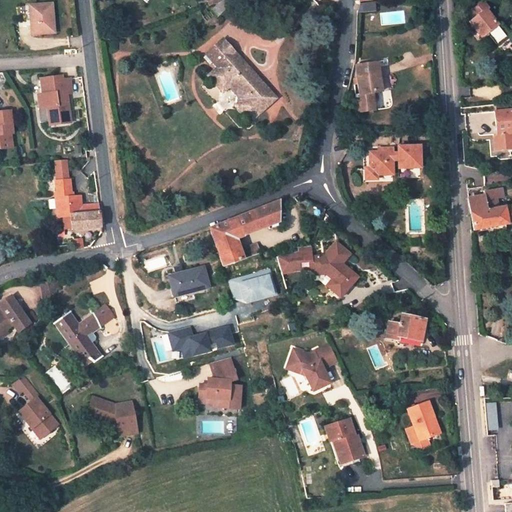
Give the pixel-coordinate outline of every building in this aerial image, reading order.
[(232,0),(223,0),(212,10),(217,16),(230,5),(232,7),(236,4),(232,0)] [(478,17),(471,22),(482,37),(488,32),(497,25),(486,10),(488,9),(482,1),(480,3),(478,0),(470,6),(478,17)] [(358,12),(376,10),(375,3),(358,4),(358,12)] [(51,4),(31,6),(33,19),(30,20),(31,34),(53,33),(51,4)] [(503,26),(500,22),(497,25),(488,32),(491,36),(503,26)] [(221,42),(207,55),(219,68),(210,76),(223,91),(229,86),(242,101),(236,106),(249,121),(274,99),(261,84),(258,86),(248,74),(250,72),(234,54),(233,55),(221,42)] [(359,112),(375,110),(373,92),(379,91),(382,90),(379,62),(357,66),(361,103),(358,103),(359,112)] [(62,76),(40,79),(42,94),(37,95),(39,108),(38,109),(40,123),(48,121),(49,126),(70,123),(66,94),(72,94),(70,78),(62,80),(62,76)] [(511,109),(495,112),(496,134),(494,134),(495,150),(511,148),(511,109)] [(11,111),(0,112),(0,149),(12,148),(11,138),(8,138),(8,134),(13,134),(11,111)] [(369,153),(369,170),(376,177),(392,175),(392,161),(399,161),(399,169),(419,169),(419,148),(398,148),(399,154),(392,155),(392,153),(386,153),(386,150),(378,150),(378,153),(369,153)] [(369,153),(363,153),(363,182),(376,182),(376,177),(369,170),(369,153)] [(56,218),(70,217),(72,231),(74,230),(102,227),(98,204),(81,206),(81,200),(71,201),(69,180),(55,181),(56,194),(54,194),(56,218)] [(468,198),(473,230),(511,223),(511,205),(499,208),(496,194),(497,194),(496,189),(491,190),(491,187),(488,187),(489,190),(484,191),(484,195),(468,198)] [(237,218),(243,235),(279,221),(279,202),(237,218)] [(236,237),(243,235),(237,218),(226,222),(232,239),(236,237)] [(241,252),(239,246),(235,247),(232,239),(226,222),(209,229),(222,266),(243,259),(241,252)] [(81,239),(72,241),(74,249),(82,248),(81,239)] [(338,242),(326,254),(313,255),(313,272),(318,275),(328,275),(333,280),(339,285),(333,291),(341,298),(359,278),(348,267),(345,269),(341,266),(352,254),(338,242)] [(298,251),(297,251),(297,254),(300,256),(313,255),(312,245),(304,245),(297,247),(298,251)] [(256,246),(241,252),(243,259),(259,254),(256,246)] [(203,267),(169,276),(174,297),(208,288),(203,267)] [(270,270),(228,279),(233,305),(275,296),(270,270)] [(339,285),(333,280),(328,286),(333,291),(339,285)] [(59,282),(44,284),(46,293),(57,292),(59,287),(59,282)] [(47,301),(53,300),(57,292),(46,293),(46,294),(47,301)] [(26,313),(13,293),(1,301),(5,308),(0,311),(0,331),(6,328),(14,323),(22,328),(32,322),(26,313)] [(26,313),(32,322),(36,313),(33,308),(26,313)] [(69,312),(55,322),(67,339),(69,337),(75,345),(73,347),(85,364),(90,360),(94,362),(102,357),(86,336),(100,326),(93,312),(77,323),(69,312)] [(399,325),(388,322),(385,338),(397,341),(398,336),(414,339),(420,341),(425,320),(401,315),(399,325)] [(373,327),(382,325),(380,316),(371,319),(373,327)] [(167,333),(171,352),(180,350),(182,359),(234,346),(229,326),(193,334),(191,327),(167,333)] [(0,336),(8,331),(6,328),(0,331),(0,336)] [(398,336),(397,341),(413,345),(414,339),(398,336)] [(312,392),(329,384),(324,372),(322,373),(321,370),(323,369),(337,363),(328,345),(314,352),(315,354),(311,356),(293,350),(288,365),(302,370),(305,376),(312,392)] [(230,357),(209,362),(212,375),(212,385),(206,385),(199,384),(198,400),(206,400),(206,398),(214,398),(218,401),(218,407),(239,408),(240,384),(229,384),(229,381),(236,379),(230,357)] [(286,370),(305,376),(302,370),(288,365),(286,370)] [(26,377),(11,383),(17,391),(24,386),(26,389),(31,385),(26,377)] [(24,386),(17,391),(26,404),(37,396),(38,395),(31,385),(26,389),(24,386)] [(57,423),(37,396),(26,404),(19,410),(39,437),(57,423)] [(113,405),(90,396),(84,410),(113,421),(116,435),(134,432),(128,402),(113,405)] [(432,418),(426,401),(405,409),(412,426),(417,441),(425,439),(436,435),(431,418),(432,418)] [(497,431),(496,403),(486,403),(487,431),(497,431)] [(348,419),(325,427),(329,441),(333,441),(339,459),(349,455),(351,460),(363,456),(357,436),(355,437),(348,419)] [(409,444),(420,450),(428,447),(425,439),(417,441),(412,426),(404,429),(409,444)]
